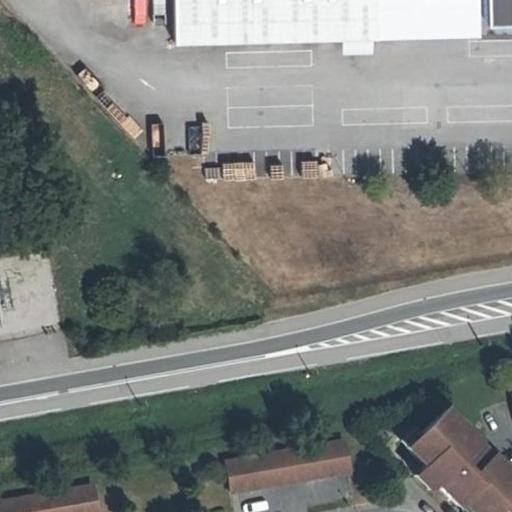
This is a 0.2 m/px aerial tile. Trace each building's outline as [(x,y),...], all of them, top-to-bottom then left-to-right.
[(487,0),(488,28),(511,27),(511,0),(172,0),(174,46),(475,39),(474,0),(487,0)] [(511,511),(511,478),(489,455),(488,456),(474,443),(475,442),(442,409),(404,447),(423,466),(419,469),(433,483),(455,506),(459,502),(468,511),(511,511)] [(348,471),(343,442),(224,463),(229,492),(348,471)] [(433,483),(419,469),(413,475),(427,489),(433,483)] [(0,511),(96,511),(92,486),(0,502),(0,511)]
